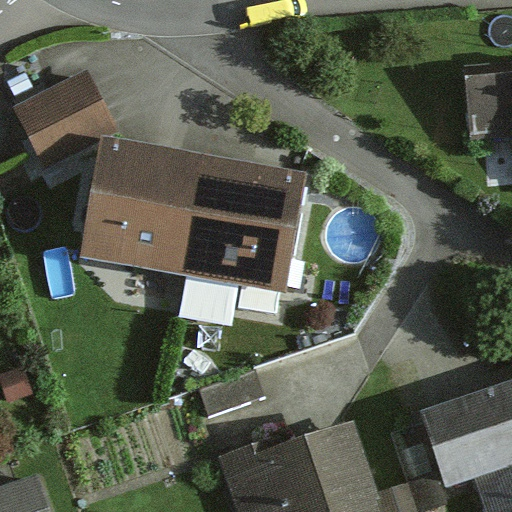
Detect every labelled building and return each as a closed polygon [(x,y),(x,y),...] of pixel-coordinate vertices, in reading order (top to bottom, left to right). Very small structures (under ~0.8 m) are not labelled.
[(96,79),(26,115),(50,163),(120,127),(96,79)] [(511,93),(473,97),(476,137),(511,133),(511,93)] [(205,175),(112,159),(95,259),(188,275),(205,175)] [(298,191),(205,175),(188,275),(281,291),(298,191)] [(511,511),(511,396),(433,423),(454,485),(482,475),(495,511),(511,511)] [(264,455),(229,467),(244,511),(369,511),(346,442),(269,468),(264,455)] [(0,511),(39,511),(32,492),(0,502),(0,511)]
